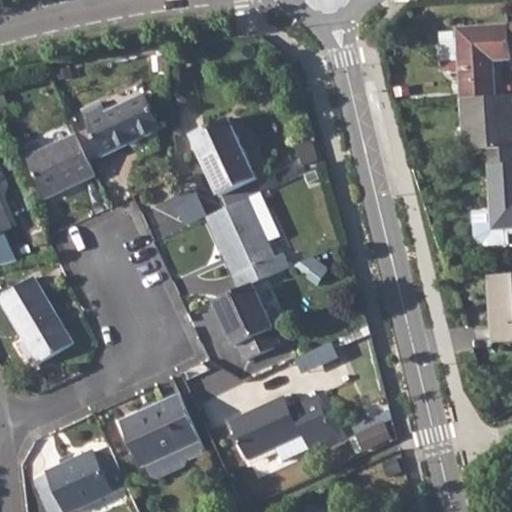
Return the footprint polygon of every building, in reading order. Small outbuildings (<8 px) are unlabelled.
[(459,27),(459,31),(461,69),(464,97),(497,95),(495,58),(511,57),(508,24),(459,27)] [(103,106),(87,114),(105,155),(165,127),(148,92),(107,111),(103,106)] [(511,94),(497,95),(464,97),(466,147),(489,146),(489,163),(511,160),(511,94)] [(230,117),(193,134),(221,194),(257,177),(230,117)] [(96,173),(77,132),(28,155),(47,196),(96,173)] [(511,160),(489,163),(493,227),(511,225),(511,160)] [(250,196),(209,215),(243,288),(254,282),(268,276),(292,265),(285,251),(277,254),(270,239),(250,196)] [(511,271),(489,273),(493,340),(511,338),(511,271)] [(36,275),(2,296),(42,361),(75,340),(36,275)] [(243,288),(216,300),(236,344),(240,343),(248,359),(274,346),(267,329),(275,326),(267,308),(254,282),(243,288)] [(338,341),(301,357),(307,371),(344,355),(338,341)] [(201,438),(180,392),(123,418),(145,463),(149,461),(154,472),(162,475),(184,465),(187,457),(182,446),(201,438)] [(249,458),(276,446),(303,433),(309,446),(338,433),(319,393),(290,406),(285,395),(231,420),(249,458)] [(360,420),(364,445),(395,440),(391,415),(360,420)] [(50,468),(51,470),(69,510),(130,483),(111,442),(97,449),(95,447),(50,468)]
